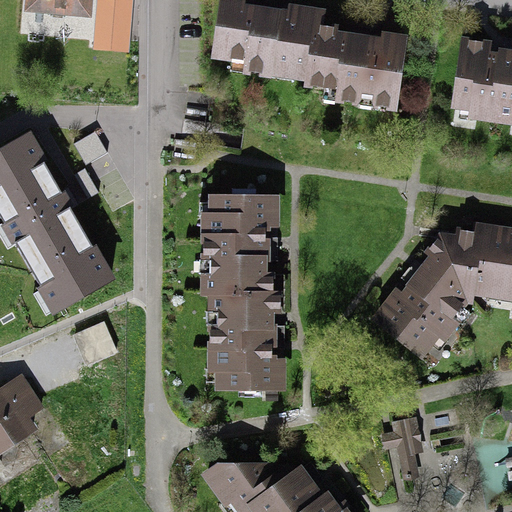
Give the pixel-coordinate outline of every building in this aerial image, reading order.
[(89,0),(23,0),(23,13),(88,18),(89,0)] [(119,0),(104,0),(104,13),(119,14),(119,0)] [(224,1),(214,60),(311,75),(309,84),(394,97),(403,40),(358,33),(320,27),(322,16),(254,6),(224,1)] [(511,51),(457,42),(447,119),(511,127),(511,51)] [(65,198),(29,136),(0,152),(0,214),(55,310),(111,278),(65,198)] [(203,293),(274,291),(273,237),(272,202),(201,204),(203,293)] [(445,325),(473,291),(511,296),(511,240),(461,234),(456,241),(441,241),(378,322),(420,355),(445,325)] [(274,291),(203,293),(205,393),(276,391),(276,365),(274,291)] [(37,404),(21,379),(0,393),(0,451),(32,431),(22,414),(37,404)] [(412,419),(393,422),(396,435),(415,432),(412,419)] [(337,511),(304,468),(217,465),(208,476),(225,498),(246,511),(255,507),(260,511),(337,511)]
